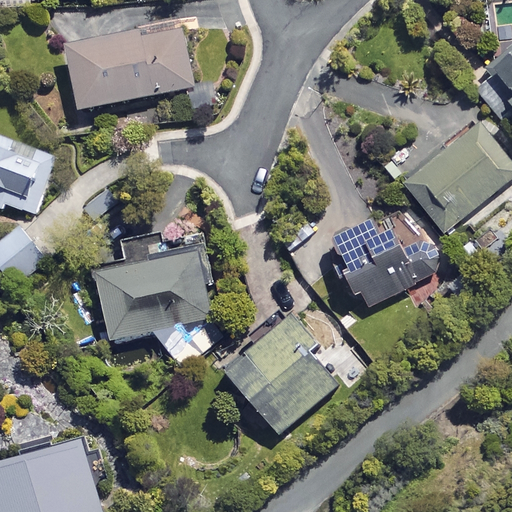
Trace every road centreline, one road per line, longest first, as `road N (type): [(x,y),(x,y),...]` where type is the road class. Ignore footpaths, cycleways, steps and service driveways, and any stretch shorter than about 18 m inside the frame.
road 1 (residential): [(281,511),(511,320)]
road 2 (residential): [(244,173),(266,104),(299,46)]
